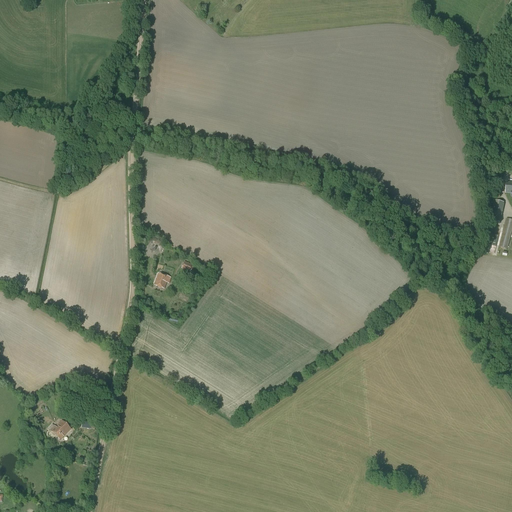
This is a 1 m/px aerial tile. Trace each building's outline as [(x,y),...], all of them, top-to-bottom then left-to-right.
[(504,203),(494,201),(489,220),(500,223),(504,203)] [(499,248),(507,250),(511,231),(511,220),(506,219),(499,248)] [(150,247),(160,252),(162,247),(153,242),(150,247)] [(193,266),(184,262),(181,269),(190,273),(193,266)] [(155,286),(164,289),(166,283),(169,284),(171,278),(159,274),(155,286)] [(70,401),(64,398),(60,408),(66,410),(70,401)] [(81,428),(93,429),(94,430),(96,419),(92,418),(92,416),(88,415),(88,417),(83,416),(81,428)] [(61,421),(55,427),(50,431),(60,440),(70,430),(61,421)]
